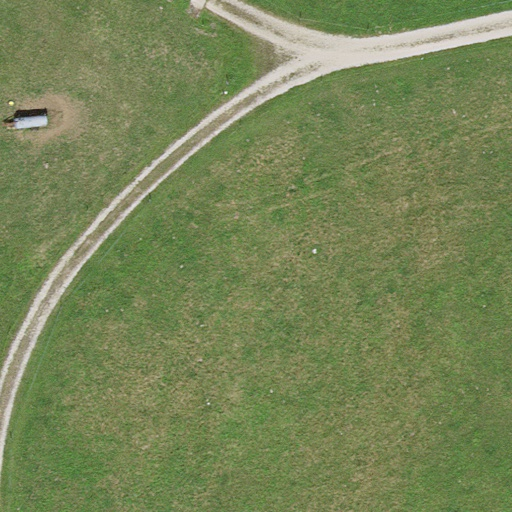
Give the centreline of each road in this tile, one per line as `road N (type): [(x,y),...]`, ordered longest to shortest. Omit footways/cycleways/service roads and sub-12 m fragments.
road 1 (track): [(0,403),(3,378),(70,251),(179,141),(324,56),(511,25)]
road 2 (track): [(211,0),(324,56)]
